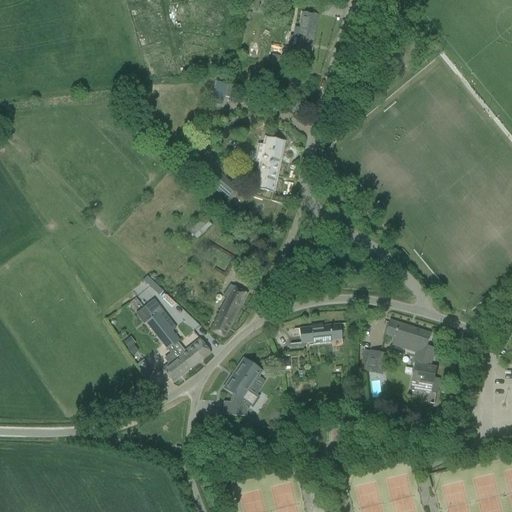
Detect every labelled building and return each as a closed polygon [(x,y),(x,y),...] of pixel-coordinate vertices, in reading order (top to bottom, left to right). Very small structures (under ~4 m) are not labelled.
[(257,11),(258,0),(247,0),(246,9),(257,11)] [(309,67),(317,15),(301,13),(293,64),(309,67)] [(278,64),(280,57),(272,55),(270,63),(278,64)] [(216,82),(210,103),(221,106),(224,97),(236,101),(239,89),(227,85),(216,82)] [(272,193),(282,141),(266,138),(265,146),(260,145),(258,154),(263,155),(256,189),(272,193)] [(228,201),(239,190),(199,156),(189,167),(188,167),(228,201)] [(196,239),(211,225),(204,216),(189,230),(196,239)] [(253,244),(249,253),(254,256),(259,247),(253,244)] [(147,277),(142,281),(143,282),(148,286),(152,282),(147,277)] [(224,339),(247,294),(229,285),(223,296),(227,298),(210,331),(224,339)] [(201,322),(206,315),(196,308),(191,315),(201,322)] [(161,310),(151,318),(173,346),(177,342),(179,341),(171,331),(175,328),(161,310)] [(151,318),(145,322),(146,323),(167,351),(170,354),(163,359),(168,365),(162,370),(166,376),(172,383),(189,370),(179,356),(171,347),(173,346),(151,318)] [(438,394),(441,379),(436,378),(438,367),(431,366),(436,349),(428,346),(432,334),(390,321),(386,335),(395,338),(393,345),(419,353),(416,363),(411,390),(438,394)] [(317,327),(317,325),(322,324),(310,325),(312,325),(313,327),(293,329),(294,330),(299,329),(299,335),(300,344),(312,342),(312,345),(330,343),(330,340),(341,339),(341,335),(340,325),(345,325),(345,324),(317,327)] [(127,340),(122,344),(127,350),(132,346),(127,340)] [(185,352),(179,356),(189,370),(210,353),(204,345),(200,340),(185,352)] [(364,350),(360,370),(366,372),(382,375),(383,369),(378,368),(381,353),(371,351),(371,352),(364,350)] [(222,402),(221,415),(240,417),(246,417),(246,412),(246,408),(244,406),(246,403),(248,404),(252,407),(257,398),(255,397),(256,395),(265,382),(257,377),(261,372),(243,360),(232,375),(234,376),(230,381),(229,380),(224,389),(233,395),(235,396),(232,403),(230,403),(222,402)]
